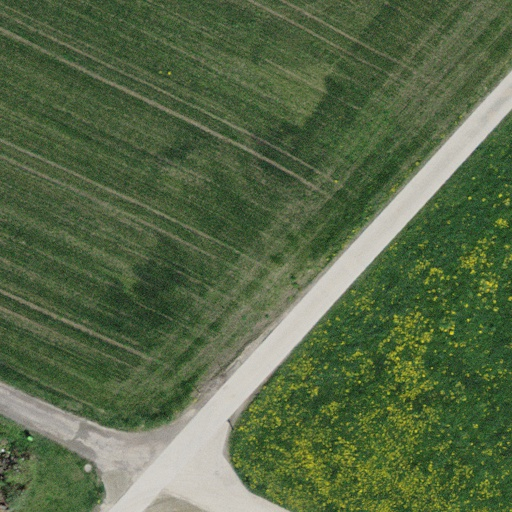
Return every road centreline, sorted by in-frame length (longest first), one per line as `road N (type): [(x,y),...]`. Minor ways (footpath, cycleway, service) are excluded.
road 1 (track): [(285,511),(174,457),(511,92)]
road 2 (track): [(0,377),(174,457),(125,511)]
